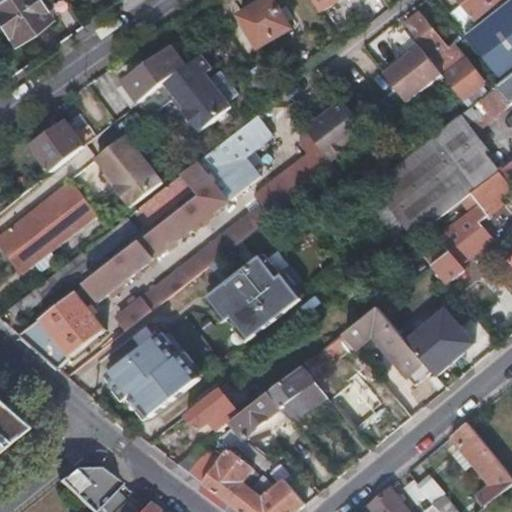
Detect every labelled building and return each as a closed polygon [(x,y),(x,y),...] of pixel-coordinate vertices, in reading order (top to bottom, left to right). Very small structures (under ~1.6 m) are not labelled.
[(39,0),(0,0),(0,20),(15,42),(51,15),(39,0)] [(291,28),(287,21),(280,8),(275,0),(262,0),(239,15),(258,48),(291,28)] [(313,0),(320,11),(337,0),(313,0)] [(460,0),(475,19),(499,0),(460,0)] [(511,74),(511,0),(509,0),(478,25),(467,33),(504,81),(511,74)] [(451,13),(467,33),(478,25),(462,4),(451,13)] [(280,8),(287,21),(292,18),(285,5),(280,8)] [(431,57),(470,107),(484,96),(491,91),(458,48),(451,53),(420,13),(406,24),(432,56),(431,57)] [(388,74),(408,101),(443,74),(442,72),(437,65),(421,46),(386,73),(388,74)] [(164,84),(187,66),(174,48),(161,58),(159,57),(125,82),(140,103),(164,84)] [(183,112),(199,132),(231,107),(204,74),(210,69),(199,56),(187,66),(164,84),(175,96),(185,110),(183,112)] [(245,75),(254,87),(256,85),(267,76),(258,65),(255,67),(245,75)] [(491,91),(484,96),(489,102),(502,91),(511,102),(511,101),(511,74),(504,81),(491,91)] [(267,76),(256,85),(264,96),(275,87),(267,76)] [(132,109),(139,103),(140,103),(125,82),(116,88),(132,109)] [(171,99),(172,98),(175,96),(164,84),(140,103),(139,103),(144,110),(156,111),(159,111),(171,101),(171,99)] [(471,135),(511,102),(502,91),(489,102),(484,96),(470,107),(470,108),(457,117),(471,135)] [(172,98),(183,112),(185,110),(175,96),(172,98)] [(345,99),(312,124),(337,156),(369,131),(345,100),(345,99)] [(237,191),(250,182),(247,156),(276,134),(260,114),(210,153),(214,159),(207,164),(232,196),(237,191)] [(51,173),(96,137),(79,115),(67,124),(66,123),(32,147),(51,173)] [(396,165),(372,184),(415,237),(437,219),(450,209),(463,199),(464,199),(472,193),(498,172),(499,171),(471,135),(457,117),(435,135),(396,165)] [(338,166),(308,128),(297,136),(309,152),(257,192),(269,208),(275,215),(290,204),(338,166)] [(114,188),(130,208),(163,183),(125,137),(97,159),(96,159),(106,172),(117,186),(114,188)] [(20,336),(60,369),(73,356),(107,329),(81,296),(90,289),(100,302),(230,200),(200,161),(184,173),(194,187),(201,195),(20,336)] [(498,172),(511,189),(511,187),(511,161),(499,171),(498,172)] [(103,175),(114,188),(117,186),(106,172),(103,175)] [(427,256),(449,283),(463,271),(459,266),(492,240),(478,222),(502,204),(498,199),(511,189),(498,172),(472,193),(478,200),(481,205),(439,237),(444,242),(427,256)] [(194,187),(184,173),(137,210),(148,224),(194,187)] [(66,186),(35,210),(40,216),(70,192),(66,186)] [(70,192),(40,216),(60,242),(96,215),(76,188),(70,192)] [(478,200),(472,193),(464,199),(470,206),(478,200)] [(303,221),(290,204),(275,215),(264,223),(277,241),(303,221)] [(275,215),(269,208),(248,224),(254,231),(264,223),(275,215)] [(35,210),(0,236),(0,242),(22,271),(34,262),(50,250),(60,242),(40,216),(35,210)] [(59,271),(67,281),(98,257),(100,259),(132,233),(123,221),(59,271)] [(126,330),(254,231),(248,224),(223,243),(220,239),(173,276),(175,278),(145,300),(142,296),(119,313),(118,319),(126,330)] [(50,250),(34,262),(40,270),(56,258),(50,250)] [(303,296),(285,273),(280,277),(263,255),(211,296),(229,318),(234,315),(251,337),(303,296)] [(44,300),(67,281),(59,271),(36,289),(44,300)] [(18,320),(44,300),(36,289),(10,310),(18,320)] [(381,306),(346,333),(355,345),(358,349),(376,334),(416,384),(433,371),(409,340),(406,337),(403,333),(381,306)] [(409,340),(433,371),(436,374),(475,342),(447,308),(409,340)] [(186,351),(181,355),(163,332),(112,372),(130,395),(134,391),(152,414),(204,373),(186,351)] [(346,333),(326,349),(335,361),(355,345),(346,333)] [(271,392),(284,408),(288,413),(294,421),(312,407),(320,416),(335,404),(331,399),(304,365),(271,392)] [(331,399),(335,404),(356,429),(396,397),(378,374),(367,383),(361,375),(331,399)] [(220,431),(233,421),(241,415),(221,388),(187,415),(199,431),(212,421),(220,431)] [(278,412),(284,408),(271,392),(241,415),(233,421),(236,426),(224,435),(234,447),(267,421),(272,427),(283,418),(278,412)] [(288,413),(284,408),(278,412),(283,418),(288,413)] [(0,452),(22,434),(22,430),(0,411),(0,452)] [(511,476),(469,424),(453,438),(492,486),(478,497),(486,507),(493,502),(500,496),(511,486),(511,476)] [(241,511),(297,511),(307,504),(286,479),(268,494),(263,491),(261,494),(245,483),(255,469),(229,450),(221,461),(201,447),(178,464),(241,511)] [(76,468),(60,482),(90,511),(100,511),(98,509),(115,491),(121,485),(100,469),(76,468)] [(429,498),(416,482),(407,490),(419,505),(429,498)] [(100,511),(141,511),(148,505),(121,485),(115,491),(98,509),(100,511)] [(399,500),(390,489),(366,510),(367,511),(408,511),(402,504),(399,500)] [(405,495),(399,500),(402,504),(408,499),(405,495)] [(459,511),(447,496),(435,505),(440,511),(459,511)]
